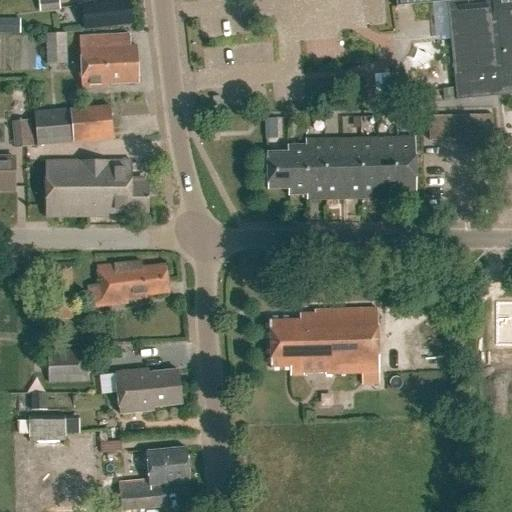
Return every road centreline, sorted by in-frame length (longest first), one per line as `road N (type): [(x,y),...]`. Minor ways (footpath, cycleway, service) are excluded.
road 1 (tertiary): [(511,240),(196,239)]
road 2 (tertiary): [(225,511),(196,239)]
road 3 (tertiary): [(196,239),(161,0)]
road 4 (unclassified): [(0,237),(196,239)]
